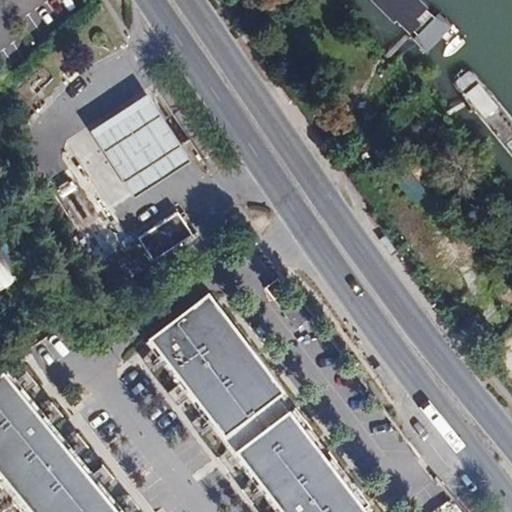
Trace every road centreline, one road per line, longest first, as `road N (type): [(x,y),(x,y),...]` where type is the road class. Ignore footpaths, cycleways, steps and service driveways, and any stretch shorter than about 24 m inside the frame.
road 1 (primary): [(150,0),(511,505)]
road 2 (primary): [(511,443),(392,291),(193,0)]
